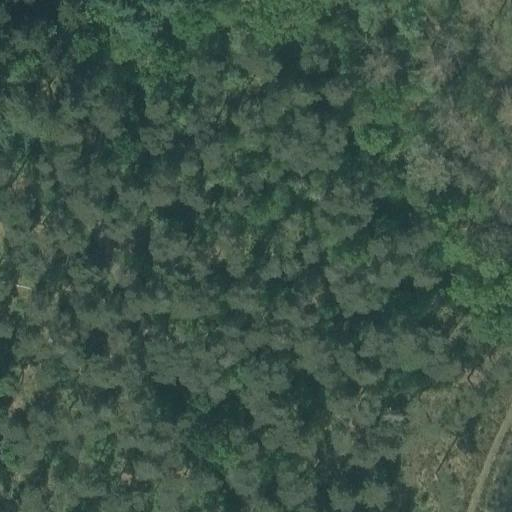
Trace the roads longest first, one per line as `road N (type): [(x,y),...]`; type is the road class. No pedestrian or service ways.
road 1 (track): [(0,83),(145,276),(252,511)]
road 2 (track): [(241,0),(0,117)]
